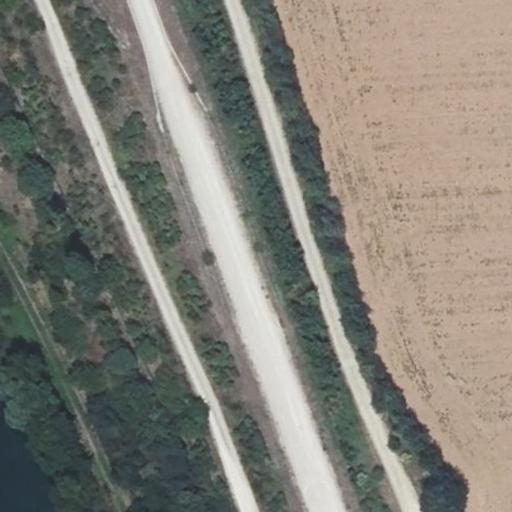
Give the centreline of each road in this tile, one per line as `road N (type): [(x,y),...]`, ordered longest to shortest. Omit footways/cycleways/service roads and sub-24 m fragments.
road 1 (track): [(243,511),(27,0)]
road 2 (track): [(137,0),(325,511)]
road 3 (track): [(411,511),(343,347),(236,0)]
